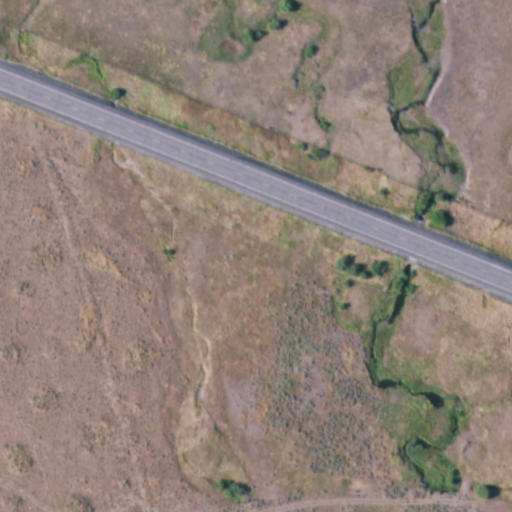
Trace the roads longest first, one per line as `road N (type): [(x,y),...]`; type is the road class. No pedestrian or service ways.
road 1 (primary): [(511,281),(0,77)]
road 2 (track): [(397,501),(255,511)]
